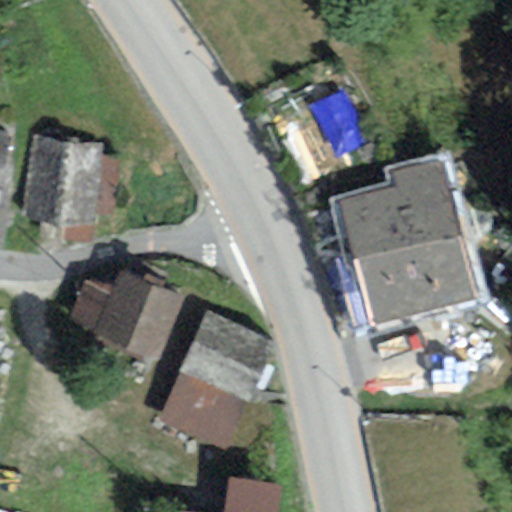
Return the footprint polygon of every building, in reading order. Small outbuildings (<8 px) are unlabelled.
[(104,147),(31,137),(20,217),(92,227),(104,147)] [(447,154),(384,169),(388,186),(331,200),(347,267),(354,265),(369,326),(482,300),(447,154)] [(182,300),(120,273),(110,294),(85,283),(66,326),(154,365),(182,300)] [(207,315),(158,419),(222,449),(244,403),(249,405),(277,347),(207,315)] [(279,511),(283,488),(229,480),(224,511),(279,511)]
